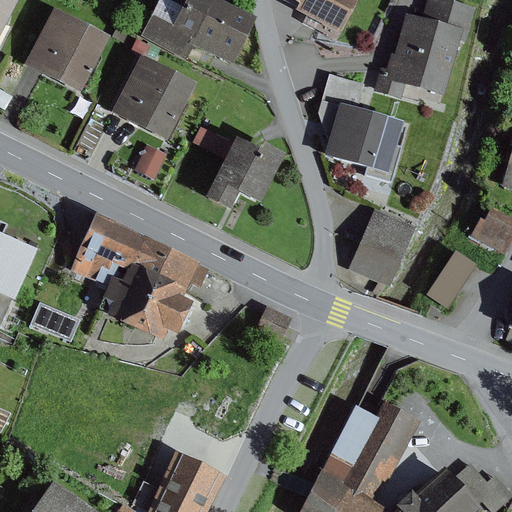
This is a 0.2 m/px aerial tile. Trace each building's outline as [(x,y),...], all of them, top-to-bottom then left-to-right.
[(0,0),(0,35),(18,0),(0,0)] [(192,46),(232,66),(255,19),(216,0),(184,0),(181,7),(167,0),(158,0),(140,37),(185,60),(192,46)] [(288,0),(298,5),(295,12),(339,35),(357,0),(288,0)] [(372,93),(401,101),(405,88),(445,99),(460,44),(465,45),(475,9),(440,0),(426,0),(421,20),(405,16),(394,57),(390,56),(386,72),(379,70),(372,93)] [(52,10),(23,66),(34,71),(81,94),(109,39),(52,10)] [(195,86),(140,57),(111,114),(166,142),(195,86)] [(364,85),(329,75),(317,115),(328,140),(323,158),(389,177),(403,124),(357,111),(364,85)] [(228,142),(200,129),(192,144),(221,158),(228,142)] [(234,140),(205,199),(228,210),(230,211),(238,195),(259,206),(284,156),(262,146),(259,152),(234,140)] [(511,145),(501,188),(511,191),(511,145)] [(166,156),(146,146),(133,171),(153,181),(166,156)] [(479,220),(470,238),(504,256),(511,241),(511,220),(491,209),(484,222),(479,220)] [(374,211),(359,246),(399,264),(415,229),(374,211)] [(136,237),(93,218),(78,252),(72,272),(106,287),(100,300),(102,301),(97,312),(106,316),(104,319),(161,345),(166,334),(176,338),(191,305),(182,300),(189,284),(199,289),(207,271),(135,239),(136,237)] [(0,327),(1,328),(35,252),(1,237),(6,226),(0,223),(0,327)] [(348,271),(389,289),(399,264),(359,246),(348,271)] [(454,252),(426,296),(447,309),(476,265),(454,252)] [(60,313),(38,304),(29,326),(50,335),(60,313)] [(266,309),(263,314),(288,326),(291,320),(266,309)] [(80,321),(60,313),(50,335),(70,343),(80,321)] [(288,326),(263,314),(255,331),(281,343),(288,326)] [(353,407),(317,475),(370,503),(382,482),(386,484),(419,422),(383,403),(375,419),(366,414),(353,407)] [(207,511),(223,479),(175,456),(158,491),(143,484),(132,506),(146,511),(207,511)] [(469,465),(452,480),(477,506),(481,503),(489,511),(496,511),(511,498),(511,496),(494,477),(486,483),(469,465)] [(482,511),(477,506),(452,480),(445,472),(415,500),(410,494),(394,509),(397,511),(482,511)] [(370,503),(317,475),(297,511),(384,511),(385,511),(370,503)] [(94,511),(52,483),(41,499),(34,493),(20,511),(94,511)]
